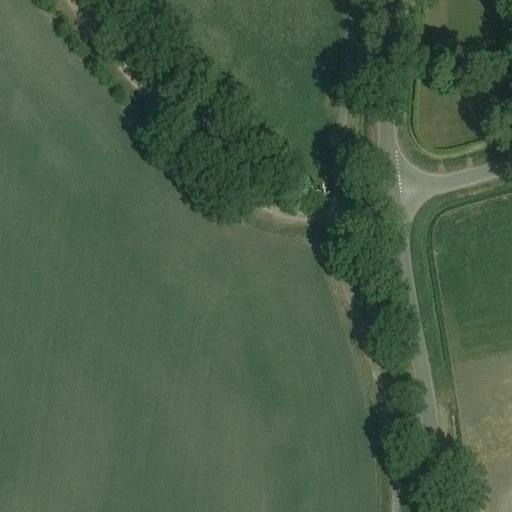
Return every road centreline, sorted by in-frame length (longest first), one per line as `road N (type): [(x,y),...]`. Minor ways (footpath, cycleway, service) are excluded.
road 1 (track): [(70,0),(212,164),(279,214),(332,220),(394,201)]
road 2 (unclassified): [(435,511),(433,442),(394,201)]
road 3 (unclassified): [(394,201),(385,120),(396,0)]
road 4 (unclassified): [(394,201),(511,168)]
